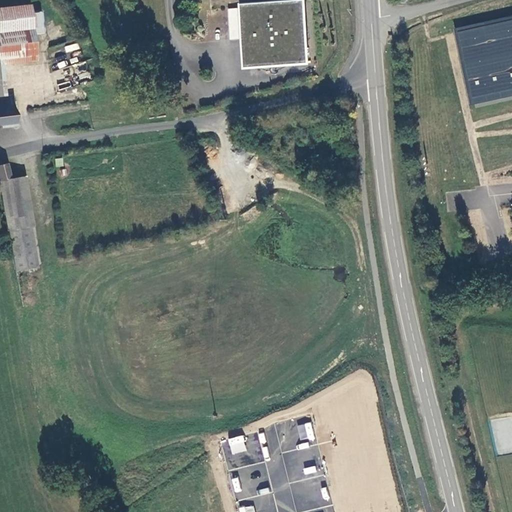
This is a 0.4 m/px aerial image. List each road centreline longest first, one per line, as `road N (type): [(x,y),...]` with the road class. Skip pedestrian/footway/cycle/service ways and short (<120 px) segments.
road 1 (primary): [(375,80),(394,244),(456,511)]
road 2 (unclassified): [(375,80),(0,156)]
road 3 (track): [(170,125),(128,46),(87,0)]
